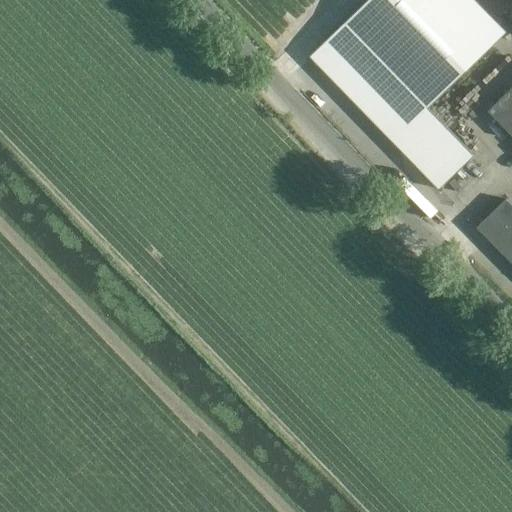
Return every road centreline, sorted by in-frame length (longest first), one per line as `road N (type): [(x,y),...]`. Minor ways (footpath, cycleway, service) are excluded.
road 1 (tertiary): [(511,329),(193,0)]
road 2 (unknown): [(511,76),(476,112),(495,180),(434,249)]
